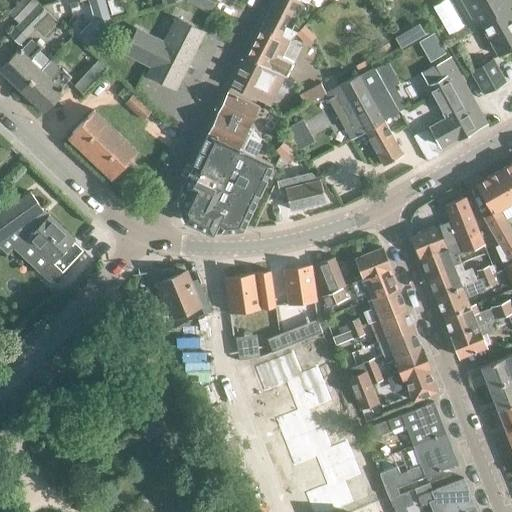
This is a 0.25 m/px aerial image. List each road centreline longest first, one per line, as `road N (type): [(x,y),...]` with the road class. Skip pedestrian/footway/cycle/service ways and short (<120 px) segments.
road 1 (residential): [(504,511),(384,213)]
road 2 (residential): [(274,511),(218,347),(208,248)]
road 3 (residential): [(136,234),(259,0)]
road 4 (residential): [(0,382),(121,260),(136,234)]
road 5 (secondary): [(0,107),(136,234)]
road 6 (secondary): [(208,248),(281,242),(384,213)]
road 7 (secondary): [(384,213),(511,135)]
